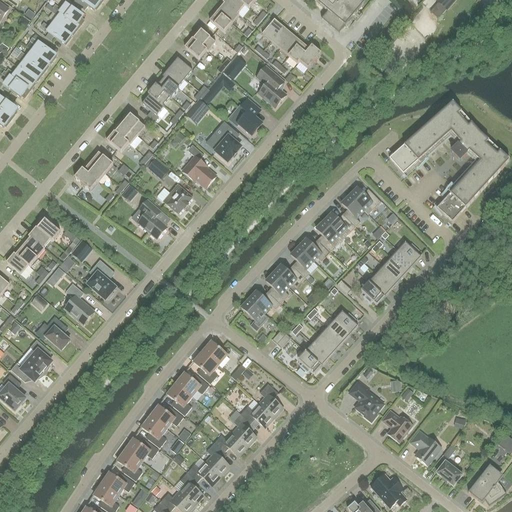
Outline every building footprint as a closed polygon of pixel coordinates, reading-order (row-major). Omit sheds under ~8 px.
[(102,4),(97,0),(78,0),(94,12),(96,9),(97,10),(102,4)] [(249,10),(237,0),(225,0),(223,3),(239,17),(240,16),(238,15),(245,7),(249,10)] [(237,0),(249,10),(257,1),(255,0),(237,0)] [(313,0),(329,13),(324,19),(341,34),(346,27),(353,19),(357,23),(363,15),(359,12),(366,4),(361,0),(313,0)] [(438,3),(430,12),(439,20),(446,11),(447,11),(457,0),(438,0),(437,2),(438,3)] [(262,21),(275,6),(270,2),(262,12),(263,12),(259,18),(262,21)] [(239,17),(223,3),(225,5),(217,13),(232,25),(239,17)] [(0,4),(0,19),(2,21),(9,11),(0,4)] [(79,29),(53,9),(48,5),(46,8),(52,13),(59,18),(55,24),(71,37),(73,34),(74,35),(79,29)] [(56,6),(53,9),(79,29),(83,23),(81,21),(83,18),(66,5),(62,11),(56,6)] [(29,11),(25,16),(32,20),(35,16),(29,11)] [(232,25),(217,13),(210,22),(225,34),(232,25)] [(23,18),(20,22),(28,27),(31,23),(23,18)] [(257,27),(262,21),(259,18),(253,24),(257,27)] [(272,43),(284,29),(275,21),(263,36),(272,43)] [(71,37),(55,24),(50,29),(44,24),(42,27),(46,31),(49,34),(54,38),(65,46),(70,40),(69,39),(71,37)] [(248,38),(252,32),(249,29),(244,35),(248,38)] [(280,51),(293,36),(284,29),(272,43),(280,51)] [(194,41),(193,39),(192,40),(209,53),(216,44),(202,32),(194,41)] [(49,34),(46,38),(51,42),(54,38),(49,34)] [(57,57),(46,49),(49,46),(36,35),(30,42),(36,47),(32,53),(49,65),(51,63),(52,64),(57,57)] [(289,58),(301,43),(293,36),(280,51),(289,58)] [(209,53),(192,40),(185,49),(200,61),(207,52),(208,53),(209,53)] [(310,51),(310,50),(301,43),(289,58),(298,66),(300,63),(310,51)] [(238,54),(243,49),(239,46),(234,51),(238,54)] [(264,53),(258,47),(255,51),(261,56),(264,53)] [(309,71),(322,55),(312,47),(310,50),(310,51),(300,63),(309,71)] [(49,65),(32,53),(28,58),(22,53),(19,56),(43,75),(48,69),(47,68),(49,65)] [(270,57),(264,53),(261,56),(267,61),(270,57)] [(43,75),(19,56),(17,59),(23,64),(19,70),(36,83),(38,80),(39,81),(43,75)] [(226,68),(231,63),(228,59),(223,65),(226,68)] [(193,72),(178,60),(171,69),(185,81),(193,72)] [(282,67),(276,62),(273,66),(279,71),(282,67)] [(221,74),(226,68),(223,65),(218,71),(221,74)] [(287,72),(282,67),(279,71),(284,76),(287,72)] [(279,79),(266,68),(257,79),(266,87),(258,95),(259,96),(260,95),(265,100),(264,100),(269,105),(270,104),(275,108),(275,109),(275,110),(287,96),(286,96),(272,85),(278,79),(279,79)] [(185,81),(171,69),(163,78),(179,91),(180,91),(178,89),(185,81)] [(36,83),(19,70),(15,75),(9,70),(6,73),(30,92),(35,86),(34,85),(36,83)] [(30,92),(6,73),(5,72),(2,75),(8,80),(4,86),(21,99),(23,96),(26,98),(30,92)] [(209,92),(210,93),(216,98),(223,88),(230,92),(236,86),(224,75),(209,92)] [(289,83),(294,78),(290,75),(286,80),(289,83)] [(179,91),(163,78),(165,79),(158,87),(156,86),(172,100),(179,91)] [(172,100),(156,86),(149,95),(165,109),(165,108),(164,107),(170,99),(172,100)] [(203,96),(208,90),(204,87),(199,93),(203,96)] [(198,102),(203,96),(199,93),(195,99),(198,102)] [(165,109),(149,95),(148,95),(150,97),(143,105),(157,118),(165,109)] [(0,111),(12,121),(16,115),(15,114),(18,111),(1,98),(0,98),(0,111)] [(242,109),(230,122),(236,127),(238,125),(252,137),(262,125),(254,119),(260,112),(248,101),(242,109)] [(197,118),(206,107),(199,102),(190,113),(197,118)] [(186,112),(191,106),(187,103),(182,109),(186,112)] [(453,224),(510,161),(480,134),(453,104),(390,160),(404,176),(452,133),(461,144),(459,146),(452,153),(460,162),(467,155),(470,153),(480,163),(437,210),(453,224)] [(12,121),(0,111),(0,125),(4,129),(6,126),(7,127),(12,121)] [(179,120),(184,114),(180,111),(175,117),(179,120)] [(131,116),(123,125),(138,138),(146,128),(131,116)] [(174,126),(179,120),(175,117),(170,123),(174,126)] [(215,135),(218,137),(212,144),(219,149),(216,153),(228,164),(233,158),(233,159),(237,154),(236,154),(241,148),(234,142),(239,136),(225,123),(215,135)] [(138,138),(123,125),(117,134),(115,132),(114,133),(131,146),(138,138)] [(131,146),(114,133),(107,142),(122,155),(130,146),(131,146)] [(179,133),(174,139),(180,144),(185,138),(179,133)] [(153,151),(158,145),(155,142),(150,148),(153,151)] [(196,181),(207,189),(217,178),(206,169),(207,168),(200,162),(204,157),(193,147),(188,152),(195,158),(183,173),(194,183),(196,181)] [(148,161),(153,156),(150,153),(145,158),(148,161)] [(99,154),(92,163),(106,175),(114,166),(99,154)] [(143,167),(148,161),(145,158),(144,159),(141,155),(138,159),(142,162),(140,164),(143,167)] [(170,172),(156,160),(148,169),(162,181),(170,172)] [(106,175),(92,163),(84,171),(83,170),(99,184),(106,175)] [(124,166),(119,172),(124,176),(129,170),(124,166)] [(99,184),(83,170),(75,179),(91,192),(98,184),(99,184)] [(124,190),(129,184),(125,181),(120,187),(124,190)] [(130,186),(121,196),(129,203),(137,193),(130,186)] [(184,210),(185,211),(189,206),(188,205),(193,199),(178,186),(164,203),(179,216),(184,210)] [(119,196),(124,190),(120,187),(115,193),(119,196)] [(381,203),(372,194),(367,198),(358,190),(356,192),(354,191),(349,196),(365,212),(368,208),(372,212),(381,203)] [(109,203),(114,197),(110,194),(106,200),(109,203)] [(357,220),(365,212),(349,196),(343,202),(344,203),(342,205),(351,214),(346,219),(356,229),(360,224),(357,220)] [(138,225),(157,241),(168,229),(156,219),(161,213),(148,202),(139,212),(145,217),(138,225)] [(356,229),(346,219),(341,224),(332,215),(330,217),(329,216),(323,222),(339,238),(343,234),(347,237),(356,229)] [(61,234),(45,221),(38,230),(37,228),(36,229),(53,243),(61,234)] [(335,242),(339,238),(323,222),(318,227),(319,229),(316,231),(325,240),(321,244),(330,254),(339,245),(335,242)] [(53,243),(36,229),(29,237),(45,251),(44,249),(51,241),(53,243)] [(380,229),(374,235),(379,240),(382,237),(385,234),(380,229)] [(80,242),(67,231),(64,235),(77,246),(80,242)] [(45,251),(29,237),(29,238),(30,239),(23,247),(38,260),(45,251)] [(330,254),(321,244),(316,249),(307,241),(299,249),(314,263),(318,259),(322,263),(330,254)] [(368,241),(364,245),(369,250),(370,249),(373,246),(368,241)] [(82,264),(93,251),(82,242),(72,255),(82,264)] [(411,248),(406,244),(398,252),(414,266),(422,258),(417,254),(418,252),(412,247),(411,248)] [(38,260),(23,247),(16,256),(15,254),(14,255),(30,268),(38,260)] [(69,256),(74,250),(70,247),(65,253),(69,256)] [(306,271),(314,263),(299,249),(291,257),(300,266),(295,270),(305,280),(309,276),(310,275),(306,271)] [(414,266),(398,252),(391,260),(407,274),(414,266)] [(64,262),(69,256),(65,253),(60,259),(64,262)] [(30,268),(14,255),(7,264),(21,276),(29,267),(30,269),(30,268)] [(69,273),(77,263),(70,258),(63,268),(69,273)] [(407,274),(391,260),(384,268),(399,282),(407,274)] [(52,271),(57,265),(53,262),(48,268),(52,271)] [(96,277),(88,286),(106,301),(107,299),(109,301),(114,295),(112,294),(116,289),(107,282),(109,279),(110,280),(115,275),(100,262),(90,274),(92,276),(93,275),(96,277)] [(305,280),(295,270),(291,275),(282,267),(279,269),(278,268),(273,274),(289,289),(293,285),(297,289),(305,280)] [(399,282),(384,268),(376,276),(392,290),(399,282)] [(59,270),(54,275),(61,281),(65,275),(59,270)] [(44,280),(49,274),(46,271),(41,277),(44,280)] [(285,293),(289,289),(273,274),(267,279),(269,281),(266,283),(275,292),(271,297),(281,306),(289,297),(285,293)] [(309,276),(305,280),(312,286),(316,283),(309,276)] [(392,290),(376,276),(369,284),(385,298),(392,290)] [(10,286),(0,277),(0,292),(3,295),(10,286)] [(39,286),(44,280),(41,277),(36,283),(39,286)] [(341,282),(337,287),(347,296),(351,291),(341,282)] [(385,298),(369,284),(362,292),(366,297),(365,298),(371,304),(372,302),(377,307),(385,298)] [(65,310),(84,326),(95,313),(80,300),(84,295),(73,285),(66,293),(74,300),(65,310)] [(281,306),(271,297),(266,301),(257,293),(255,295),(253,294),(248,300),(265,315),(272,307),(276,311),(281,306)] [(38,297),(32,303),(40,310),(45,304),(38,297)] [(269,319),(265,315),(248,300),(243,306),(244,307),(242,310),(255,322),(251,327),(257,333),(269,319)] [(20,310),(25,304),(21,301),(16,307),(20,310)] [(15,315),(20,310),(16,307),(11,312),(15,315)] [(343,313),(335,321),(351,336),(358,327),(354,323),(355,321),(349,316),(347,317),(343,313)] [(62,334),(67,328),(55,318),(48,327),(45,324),(36,335),(44,342),(47,339),(61,352),(71,342),(62,334)] [(351,336),(335,321),(328,329),(344,344),(351,336)] [(15,323),(9,331),(14,335),(20,327),(15,323)] [(0,331),(3,334),(8,328),(5,325),(0,330),(0,331)] [(344,344),(328,329),(320,337),(336,352),(344,344)] [(277,345),(286,335),(282,331),(273,341),(277,345)] [(282,350),(291,340),(286,335),(277,345),(282,350)] [(263,336),(258,342),(262,346),(267,340),(263,336)] [(336,352),(320,337),(313,345),(329,360),(336,352)] [(36,354),(30,361),(47,376),(50,367),(53,363),(47,359),(51,354),(37,342),(31,349),(36,354)] [(218,349),(220,347),(215,343),(213,345),(212,343),(203,353),(219,367),(228,357),(218,349)] [(329,360),(313,345),(306,353),(322,368),(329,360)] [(213,373),(219,367),(203,353),(194,364),(203,372),(199,376),(211,386),(218,377),(213,373)] [(322,368),(306,353),(298,361),(303,366),(302,367),(308,373),(309,371),(314,376),(322,368)] [(47,376),(30,361),(23,369),(18,364),(11,372),(25,384),(30,379),(35,383),(38,380),(39,381),(47,376)] [(236,382),(244,372),(240,368),(232,378),(236,382)] [(248,371),(243,376),(248,380),(252,375),(248,371)] [(369,371),(364,377),(368,380),(373,374),(369,371)] [(194,382),(185,375),(176,385),(193,399),(198,392),(202,396),(209,387),(198,378),(194,382)] [(16,392),(22,386),(10,376),(3,384),(7,388),(0,396),(0,399),(15,412),(20,406),(22,406),(25,403),(25,401),(26,400),(16,392)] [(395,392),(403,391),(403,381),(394,382),(395,392)] [(366,416),(365,418),(372,423),(377,416),(376,415),(383,406),(368,394),(369,391),(359,383),(350,395),(361,403),(356,409),(366,416)] [(187,405),(193,399),(176,385),(168,396),(177,403),(173,408),(185,417),(192,409),(187,405)] [(274,401),(279,395),(269,386),(260,395),(265,399),(259,406),(274,420),(283,410),(274,401)] [(408,391),(402,398),(407,402),(413,394),(408,391)] [(274,420),(259,406),(254,412),(248,408),(241,416),(251,425),(256,421),(265,429),(274,420)] [(168,415),(159,407),(151,418),(167,431),(172,424),(177,428),(184,419),(172,410),(168,415)] [(392,430),(388,436),(399,445),(413,427),(402,418),(400,420),(391,412),(383,423),(392,430)] [(247,430),(251,425),(241,416),(234,424),(239,428),(233,435),(248,449),(257,439),(247,430)] [(162,437),(167,431),(151,418),(142,429),(152,436),(148,441),(160,450),(167,441),(162,437)] [(459,420),(457,428),(465,430),(467,422),(459,420)] [(185,432),(179,439),(185,443),(190,436),(185,432)] [(420,452),(416,458),(428,467),(441,450),(420,433),(410,444),(420,452)] [(248,449),(233,435),(227,441),(222,437),(214,445),(225,454),(229,450),(239,459),(248,449)] [(504,449),(511,440),(506,436),(499,445),(504,449)] [(143,447),(134,440),(126,452),(143,464),(148,457),(153,460),(159,451),(147,443),(143,447)] [(180,441),(176,445),(182,449),(185,445),(180,441)] [(220,459),(225,454),(214,445),(207,453),(212,458),(206,464),(221,478),(230,468),(220,459)] [(449,460),(456,451),(451,447),(444,456),(449,460)] [(138,471),(143,464),(126,452),(118,463),(127,470),(124,474),(136,483),(143,474),(138,471)] [(179,456),(174,461),(180,466),(185,461),(179,456)] [(446,463),(437,474),(454,487),(462,476),(461,476),(463,474),(456,469),(455,471),(446,463)] [(221,478),(206,464),(200,471),(195,466),(188,474),(198,483),(202,479),(212,488),(221,478)] [(507,495),(495,478),(499,473),(490,467),(469,494),(477,501),(481,496),(490,507),(507,495)] [(155,473),(151,478),(157,482),(161,477),(155,473)] [(119,481),(110,474),(102,486),(119,497),(124,490),(129,494),(135,485),(123,476),(119,481)] [(194,488),(198,483),(188,474),(180,482),(186,487),(180,493),(195,507),(204,497),(194,488)] [(400,494),(403,491),(393,480),(390,483),(385,477),(372,489),(390,510),(397,504),(400,507),(407,501),(400,494)] [(115,504),(119,497),(102,486),(94,497),(104,504),(101,508),(106,511),(116,511),(119,508),(115,504)] [(156,488),(152,493),(156,497),(161,492),(156,488)] [(189,511),(195,507),(180,493),(174,500),(169,495),(161,503),(170,511),(172,511),(176,508),(180,511),(189,511)] [(149,495),(146,501),(151,504),(154,499),(149,495)] [(138,498),(133,505),(138,508),(143,501),(138,498)] [(355,503),(348,510),(349,511),(379,511),(370,501),(365,506),(363,504),(359,508),(355,503)] [(170,511),(161,503),(154,511),(170,511)]
